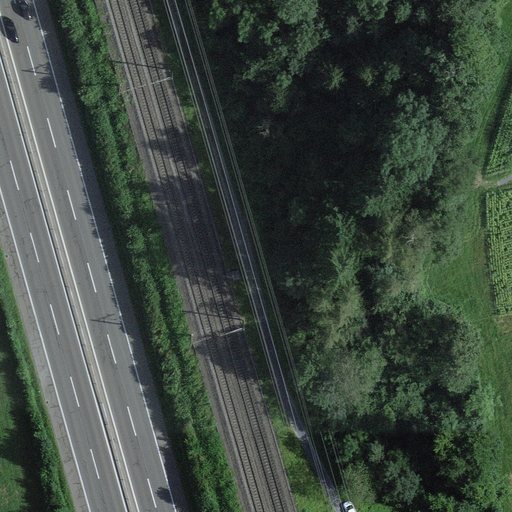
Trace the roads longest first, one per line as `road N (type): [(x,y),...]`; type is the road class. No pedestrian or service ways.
road 1 (track): [(339,511),(280,383),(175,0)]
road 2 (motorway): [(157,511),(14,0)]
road 3 (motorway): [(0,121),(109,511)]
